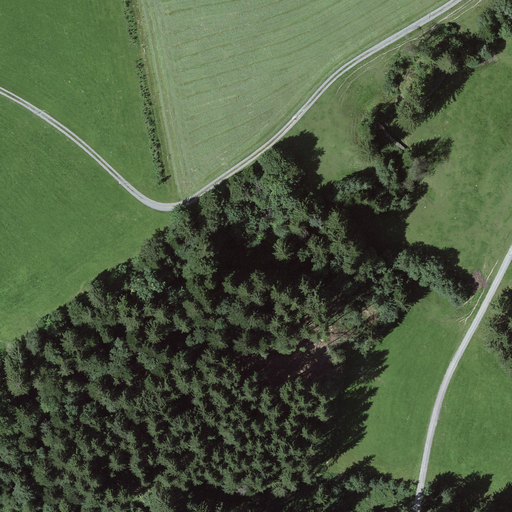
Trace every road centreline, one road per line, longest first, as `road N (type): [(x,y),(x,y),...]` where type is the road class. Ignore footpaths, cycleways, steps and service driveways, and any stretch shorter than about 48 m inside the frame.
road 1 (track): [(459,0),(354,63),(273,143),(195,201),(169,209),(137,194),(88,148),(0,91)]
road 2 (track): [(511,252),(445,381),(417,511)]
